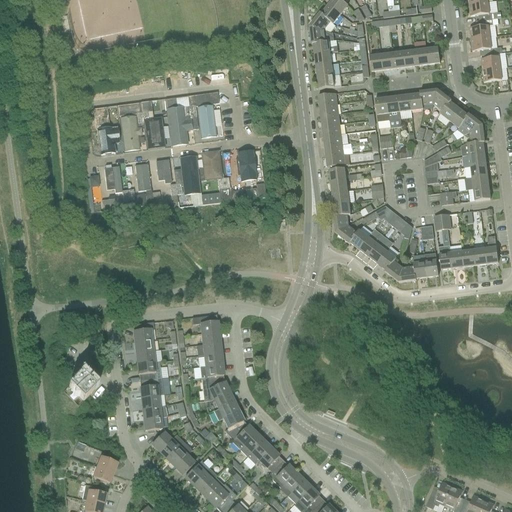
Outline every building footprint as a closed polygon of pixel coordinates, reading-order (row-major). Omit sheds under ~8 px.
[(347,7),(337,0),(333,0),(328,7),(340,16),(347,7)] [(489,16),(488,4),(469,6),(470,18),(481,17),(481,22),(497,21),(496,15),(489,16)] [(340,16),(328,7),(321,15),(320,15),(333,25),(340,16)] [(330,24),(333,26),(333,25),(320,15),(309,29),(323,32),(330,24)] [(490,39),(488,28),(498,26),(497,21),(481,22),(479,23),(480,28),(469,30),(470,42),(490,39)] [(325,43),(323,32),(309,29),(311,46),(328,43),(325,43)] [(491,51),(490,39),(470,42),(472,53),(482,52),(483,57),(496,56),(502,55),(501,49),(491,51)] [(337,49),(329,50),(328,43),(311,46),(312,46),(313,46),(314,57),(330,55),(330,54),(338,53),(337,49)] [(440,65),(438,50),(426,51),(428,66),(440,65)] [(428,66),(426,51),(415,52),(417,68),(428,66)] [(417,68),(415,52),(404,54),(405,69),(417,68)] [(405,69),(404,54),(392,55),(394,71),(405,69)] [(331,66),(330,55),(314,57),(316,68),(331,66)] [(394,71),(392,55),(381,57),(383,72),(394,71)] [(383,72),(381,57),(369,58),(371,74),(383,72)] [(481,61),(482,73),(500,70),(498,59),(481,61)] [(333,77),(331,66),(316,68),(317,79),(333,77)] [(501,82),(500,70),(482,73),(483,84),(501,82)] [(363,80),(363,75),(349,77),(351,87),(363,85),(366,81),(366,79),(363,80)] [(341,88),(340,77),(333,77),(317,79),(319,91),(334,89),(341,88)] [(433,106),(437,92),(420,94),(422,111),(423,111),(422,108),(433,106)] [(451,102),(437,92),(433,106),(442,113),(440,116),(451,102)] [(217,94),(188,98),(190,119),(192,132),(198,131),(195,108),(218,105),(217,94)] [(422,111),(420,94),(420,96),(409,97),(411,113),(422,111)] [(337,106),(336,95),(318,98),(319,108),(337,106)] [(411,113),(409,97),(398,99),(400,114),(411,113)] [(190,119),(188,98),(164,101),(166,112),(184,110),(185,119),(190,119)] [(398,99),(386,100),(389,122),(389,123),(401,122),(400,114),(398,99)] [(388,115),(386,100),(375,101),(376,111),(377,117),(378,124),(389,122),(388,115)] [(451,103),(451,102),(440,116),(449,123),(459,111),(450,104),(451,103)] [(151,103),(140,105),(142,125),(148,124),(147,114),(152,113),(151,103)] [(141,114),(140,105),(116,108),(118,118),(136,116),(137,125),(142,125),(141,114)] [(338,116),(337,106),(319,108),(321,118),(338,116)] [(215,136),(212,107),(197,109),(200,138),(215,136)] [(109,129),(106,109),(93,111),(95,131),(109,129)] [(182,111),(168,112),(173,147),(186,146),(182,111)] [(467,117),(459,111),(449,123),(458,130),(469,116),(468,116),(467,117)] [(339,126),(338,116),(321,118),(322,128),(339,126)] [(482,127),(469,116),(458,130),(459,130),(457,132),(464,137),(468,133),(469,134),(482,127)] [(126,152),(138,150),(134,117),(121,119),(126,152)] [(146,125),(149,149),(163,147),(159,123),(146,125)] [(341,136),(339,126),(322,128),(323,139),(341,136)] [(484,144),(482,127),(469,134),(471,145),(467,146),(484,144)] [(96,131),(99,158),(115,156),(112,129),(96,131)] [(342,147),(341,136),(323,139),(324,149),(342,147)] [(484,155),(483,145),(484,145),(484,144),(467,146),(469,157),(484,155)] [(343,157),(342,147),(324,149),(326,159),(343,157)] [(411,159),(413,149),(404,150),(405,154),(399,155),(400,160),(411,159)] [(256,180),(252,151),(237,153),(240,182),(256,180)] [(441,162),(437,155),(424,163),(425,169),(441,162)] [(486,167),(484,155),(469,157),(470,169),(486,167)] [(220,178),(217,156),(201,158),(204,181),(220,178)] [(345,167),(343,157),(326,159),(327,169),(345,167)] [(198,195),(194,161),(180,163),(185,197),(198,195)] [(158,185),(171,184),(168,163),(156,164),(158,185)] [(149,187),(147,166),(135,167),(137,188),(149,187)] [(487,178),(486,167),(470,169),(472,180),(487,178)] [(106,192),(119,191),(117,168),(104,169),(106,192)] [(344,170),(339,171),(329,172),(330,184),(346,182),(344,170)] [(438,181),(447,180),(446,172),(437,173),(437,179),(432,179),(431,174),(425,175),(427,186),(438,185),(438,181)] [(489,189),(487,178),(472,180),(464,181),(466,192),(473,191),(489,189)] [(228,179),(222,180),(225,204),(246,202),(245,191),(230,193),(228,179)] [(89,180),(85,181),(90,215),(94,214),(89,180)] [(219,195),(201,197),(202,207),(220,205),(225,204),(222,180),(217,181),(219,195)] [(347,193),(346,182),(330,184),(332,195),(347,193)] [(263,186),(256,188),(258,201),(265,200),(263,186)] [(490,201),(489,189),(473,191),(475,203),(490,201)] [(153,207),(151,195),(151,192),(145,193),(146,196),(133,198),(133,191),(127,192),(130,209),(128,209),(129,216),(134,216),(133,209),(152,207),(153,207)] [(130,209),(127,192),(122,193),(122,200),(101,202),(102,213),(128,209),(130,209)] [(349,205),(347,193),(332,195),(333,207),(349,205)] [(159,194),(151,195),(153,207),(152,207),(152,212),(161,212),(159,194)] [(201,207),(201,200),(200,195),(191,197),(193,208),(201,207)] [(350,216),(349,205),(333,207),(335,217),(333,217),(333,218),(350,216)] [(383,220),(390,212),(386,208),(369,217),(372,222),(377,219),(382,222),(383,220)] [(401,220),(397,217),(390,212),(383,220),(390,226),(393,221),(398,225),(401,220)] [(350,216),(333,218),(335,235),(348,228),(347,217),(350,216)] [(444,224),(443,217),(434,219),(436,233),(451,231),(449,223),(444,224)] [(401,235),(408,226),(401,220),(398,225),(393,221),(390,226),(401,235)] [(409,241),(412,229),(408,226),(401,235),(404,237),(402,245),(407,247),(409,241)] [(348,228),(335,235),(349,246),(359,232),(357,234),(348,228)] [(434,241),(432,228),(420,229),(422,242),(434,241)] [(368,259),(384,238),(375,231),(369,239),(359,252),(368,259)] [(369,239),(359,232),(349,246),(350,245),(359,252),(369,239)] [(377,266),(387,253),(393,245),(384,238),(368,259),(377,266)] [(488,250),(485,251),(487,266),(498,265),(495,238),(494,238),(487,239),(488,250)] [(450,248),(438,249),(439,256),(441,272),(452,270),(450,255),(451,255),(450,248)] [(485,251),(473,252),(475,268),(487,266),(485,251)] [(473,252),(462,253),(464,269),(475,268),(473,252)] [(386,273),(396,260),(387,253),(377,266),(386,273)] [(451,255),(450,255),(452,270),(464,269),(462,253),(451,255)] [(438,278),(437,268),(436,262),(435,256),(424,257),(427,279),(438,278)] [(427,279),(424,257),(414,258),(413,263),(414,269),(415,281),(416,281),(427,279)] [(386,273),(385,274),(398,284),(403,270),(394,263),(396,260),(386,273)] [(403,270),(398,284),(416,282),(416,281),(415,281),(414,269),(403,270)] [(218,334),(216,323),(216,317),(191,320),(192,326),(200,325),(202,336),(218,334)] [(151,342),(149,332),(153,331),(152,324),(133,327),(135,344),(151,342)] [(219,345),(218,334),(202,336),(203,347),(219,345)] [(152,353),(151,342),(135,344),(136,355),(152,353)] [(220,356),(219,345),(203,347),(204,358),(220,356)] [(153,363),(152,353),(136,355),(137,365),(153,363)] [(221,366),(220,356),(204,358),(205,368),(221,366)] [(159,364),(153,365),(153,363),(137,365),(139,383),(161,380),(159,364)] [(223,378),(221,366),(205,368),(199,369),(201,380),(223,378)] [(82,373),(74,382),(68,388),(83,402),(97,388),(82,373)] [(228,394),(223,384),(223,378),(208,379),(209,391),(202,392),(203,403),(210,402),(214,401),(228,394)] [(163,396),(161,380),(139,383),(141,400),(157,398),(157,397),(163,396)] [(233,403),(228,394),(214,401),(218,410),(233,403)] [(158,409),(157,398),(141,400),(142,411),(158,409)] [(238,413),(233,403),(218,410),(218,411),(213,413),(217,423),(223,420),(238,413)] [(184,414),(183,409),(182,405),(176,406),(178,415),(184,414)] [(164,409),(158,409),(142,411),(144,422),(160,420),(166,418),(164,409)] [(243,423),(238,413),(223,420),(228,430),(224,433),(232,442),(247,427),(243,423)] [(161,431),(160,420),(144,422),(145,433),(161,431)] [(255,435),(247,427),(232,442),(233,442),(231,444),(239,451),(255,435)] [(159,454),(170,442),(163,434),(151,446),(159,454)] [(262,443),(255,435),(239,451),(246,459),(262,443)] [(170,442),(159,454),(167,461),(183,444),(176,437),(170,442)] [(270,450),(262,443),(246,459),(254,466),(258,462),(259,462),(270,450)] [(75,451),(83,454),(86,447),(77,444),(75,451)] [(174,469),(186,457),(191,452),(183,444),(167,461),(174,469)] [(282,463),(270,450),(259,462),(271,474),(282,463)] [(231,459),(227,456),(223,452),(220,455),(227,463),(231,459)] [(194,465),(186,457),(174,469),(182,477),(194,465)] [(101,458),(97,469),(112,475),(116,464),(101,458)] [(238,467),(234,463),(231,459),(227,463),(235,470),(238,467)] [(192,487),(208,470),(201,463),(196,468),(196,467),(184,479),(192,487)] [(295,475),(282,463),(271,474),(268,477),(280,490),(295,475)] [(108,485),(112,475),(97,469),(93,479),(108,485)] [(215,479),(216,478),(208,470),(192,487),(200,494),(215,479)] [(235,474),(232,477),(238,484),(241,480),(235,474)] [(295,475),(280,490),(279,491),(286,498),(287,498),(302,482),(295,475)] [(200,494),(208,502),(223,487),(215,479),(200,494)] [(310,490),(302,482),(287,498),(294,506),(310,490)] [(444,508),(452,489),(442,484),(438,493),(433,491),(425,508),(432,511),(435,504),(444,508)] [(221,511),(231,503),(236,498),(223,486),(223,487),(208,502),(218,511),(221,511)] [(102,506),(105,495),(95,493),(96,490),(98,490),(83,487),(85,488),(82,502),(81,502),(86,503),(87,503),(102,506)] [(461,511),(464,504),(459,502),(463,493),(452,489),(444,508),(449,510),(448,511),(461,511)] [(310,490),(294,506),(293,507),(294,508),(290,511),(291,511),(303,511),(307,509),(309,511),(312,511),(322,502),(310,490)] [(479,511),(484,502),(474,498),(470,506),(464,504),(461,511),(479,511)] [(332,511),(322,502),(312,511),(332,511)] [(491,511),(494,506),(484,502),(479,511),(491,511)] [(101,511),(102,506),(87,503),(86,503),(84,511),(101,511)] [(245,511),(247,510),(240,503),(236,507),(231,503),(221,511),(245,511)]
